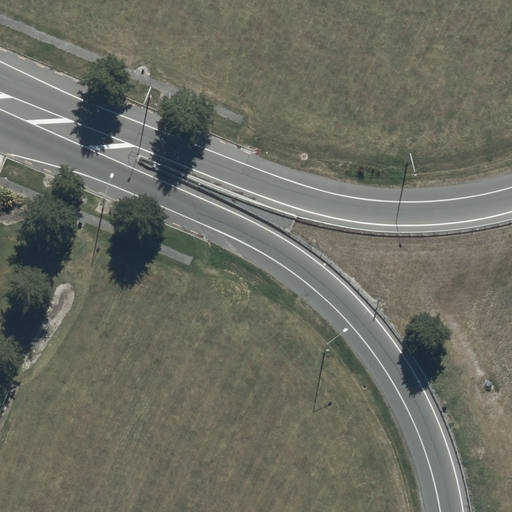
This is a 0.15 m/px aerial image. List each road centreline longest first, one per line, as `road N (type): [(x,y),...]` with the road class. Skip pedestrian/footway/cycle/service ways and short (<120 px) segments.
road 1 (trunk): [(449,511),(421,413),(382,345),(331,288),(264,241),(130,180),(48,120)]
road 2 (trunk): [(48,120),(146,138),(316,203),(392,213),(511,199)]
